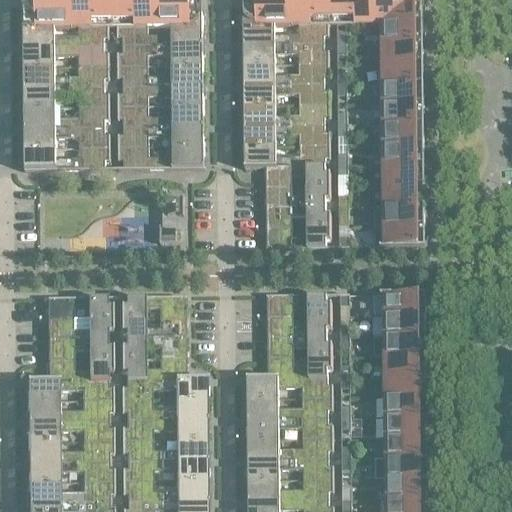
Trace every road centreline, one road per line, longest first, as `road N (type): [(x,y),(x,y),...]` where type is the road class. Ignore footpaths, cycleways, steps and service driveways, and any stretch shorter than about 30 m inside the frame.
road 1 (residential): [(9,511),(3,0)]
road 2 (residential): [(229,511),(228,0)]
